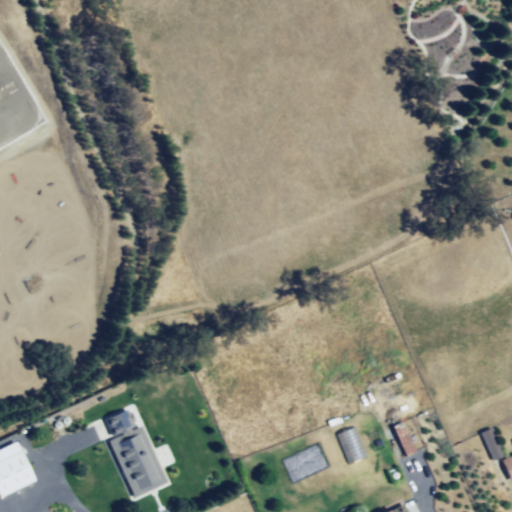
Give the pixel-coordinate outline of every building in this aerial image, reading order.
[(141,423),(169,482),(134,499),(108,445),(115,442),(104,420),(124,410),(132,427),(141,423)] [(389,425),(400,420),(414,452),(403,457),(389,425)] [(364,455),(353,426),(334,433),(346,463),(364,455)] [(478,433),(489,429),(501,455),(490,460),(478,433)] [(0,457),(18,449),(32,480),(0,495),(0,457)] [(498,462),(511,455),(511,480),(508,482),(498,462)]
